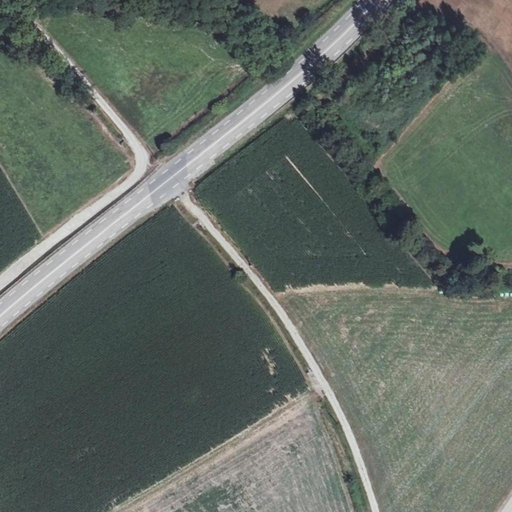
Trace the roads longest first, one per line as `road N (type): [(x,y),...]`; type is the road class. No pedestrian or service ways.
road 1 (secondary): [(377,0),(333,45),(0,316)]
road 2 (track): [(166,182),(284,318),(346,431),(375,511)]
road 3 (residential): [(2,0),(139,150)]
road 4 (track): [(0,284),(137,177),(139,150)]
